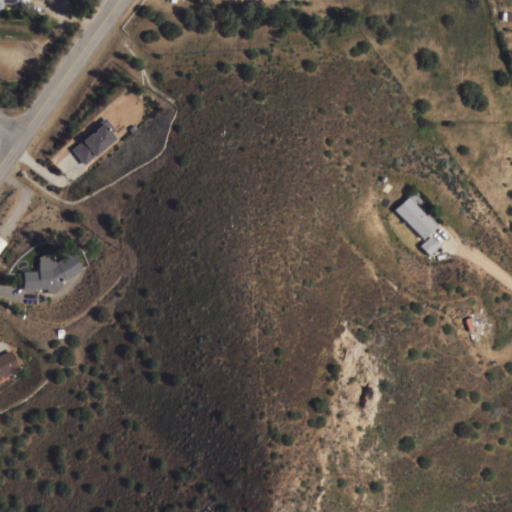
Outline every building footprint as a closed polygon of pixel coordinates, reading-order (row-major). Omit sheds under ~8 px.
[(15,0),(15,3),(3,1),(2,11),(0,10),(0,0),(15,0)] [(83,164),(69,148),(80,139),(78,137),(103,116),(114,129),(110,132),(114,137),(83,164)] [(434,225),(421,237),(392,208),(405,196),(434,225)] [(428,234),(438,244),(428,254),(419,245),(419,244),(428,234)] [(36,259),(35,257),(42,254),(50,253),(51,258),(54,261),(71,251),(82,268),(64,279),(64,278),(60,280),(62,284),(53,292),(46,292),(45,288),(21,288),(20,270),(36,270),(36,266),(36,259)] [(0,375),(0,352),(9,348),(17,364),(19,367),(8,373),(7,372),(0,375)]
